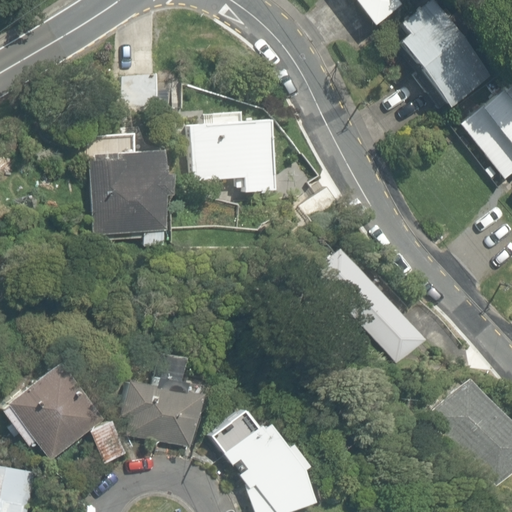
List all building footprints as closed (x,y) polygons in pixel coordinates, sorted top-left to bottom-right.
[(395,0),(345,0),(365,25),(395,0)] [(433,4),(386,37),(435,106),(482,73),(433,4)] [(511,78),(451,121),(494,181),(511,168),(511,78)] [(182,122),(184,180),(230,178),(230,196),(276,194),(273,118),(182,122)] [(134,246),(173,243),(172,230),(161,231),(155,148),(82,153),(88,235),(133,232),(134,246)] [(415,336),(327,247),(302,272),(390,361),(415,336)] [(176,393),(178,355),(150,353),(149,375),(138,374),(137,390),(117,389),(114,439),(184,443),(186,393),(176,393)] [(29,444),(42,460),(77,432),(100,462),(119,447),(51,360),(0,400),(0,422),(22,450),(29,444)] [(511,455),(511,438),(449,379),(417,413),(488,481),(511,455)] [(245,511),(305,511),(302,507),(316,500),(274,418),(260,426),(249,404),(198,431),(216,466),(223,463),(245,511)] [(19,511),(24,470),(0,467),(0,511),(19,511)]
